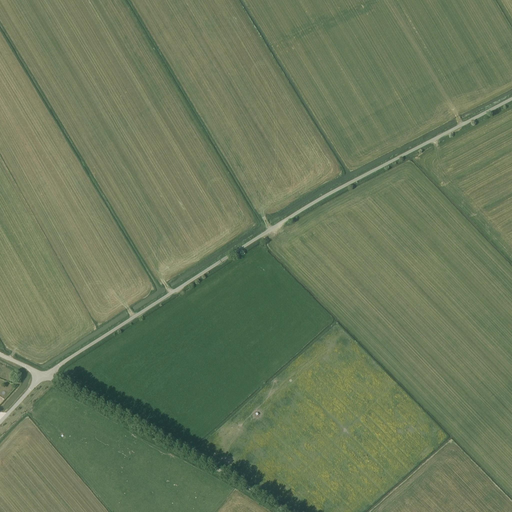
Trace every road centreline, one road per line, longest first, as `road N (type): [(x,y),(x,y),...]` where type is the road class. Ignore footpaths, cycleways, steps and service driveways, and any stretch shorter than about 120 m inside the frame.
road 1 (unclassified): [(51,371),(261,233),(511,97)]
road 2 (unclassified): [(282,511),(63,386),(51,371)]
